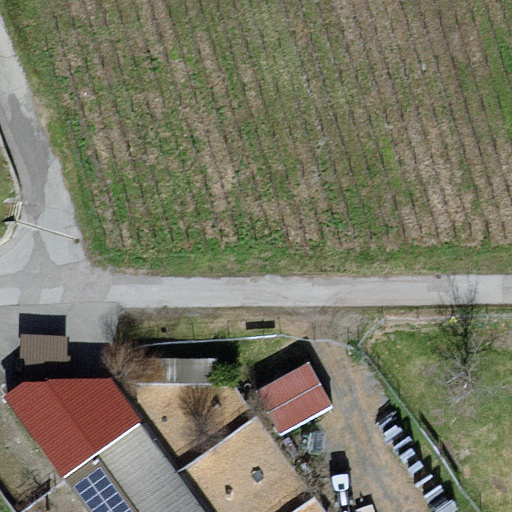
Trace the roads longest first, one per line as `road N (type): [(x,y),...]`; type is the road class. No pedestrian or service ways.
road 1 (unclassified): [(511,292),(0,291)]
road 2 (track): [(24,290),(49,208),(0,80)]
